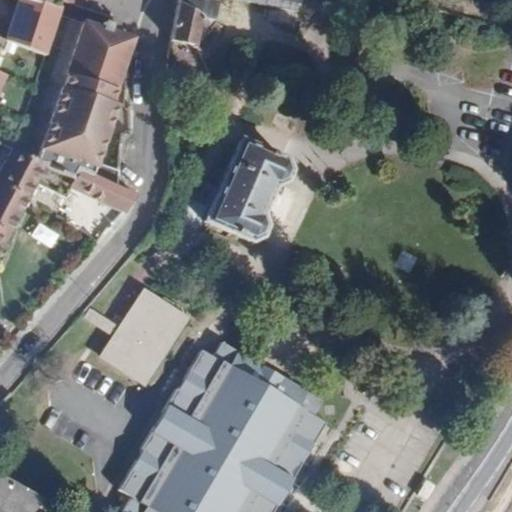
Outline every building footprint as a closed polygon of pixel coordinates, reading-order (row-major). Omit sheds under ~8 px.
[(16,0),(3,41),(38,55),(55,8),(43,4),(44,0),(16,0)] [(58,0),(56,5),(89,18),(108,25),(116,0),(58,0)] [(178,0),(177,5),(170,42),(191,46),(193,38),(198,39),(204,21),(209,23),(214,3),(203,0),(178,0)] [(233,0),(295,13),(298,0),(233,0)] [(38,55),(24,94),(56,105),(89,18),(56,5),(55,8),(38,55)] [(47,156),(89,169),(111,103),(104,101),(129,37),(91,26),(47,156)] [(24,94),(16,117),(45,128),(56,105),(24,94)] [(23,131),(13,151),(30,159),(40,139),(23,131)] [(40,139),(30,159),(38,162),(48,143),(40,139)] [(239,142),(203,221),(245,239),(257,235),(262,223),(258,215),(271,186),(281,181),(286,169),(278,160),(239,142)] [(10,150),(0,167),(0,245),(33,186),(64,201),(70,190),(123,212),(133,194),(116,187),(74,170),(73,169),(70,177),(38,162),(30,159),(13,151),(10,150)] [(141,292),(99,356),(139,384),(182,319),(141,292)] [(171,390),(134,452),(137,454),(114,493),(127,501),(120,511),(269,511),(274,504),(288,481),(295,471),(306,453),(322,426),(309,418),(318,403),(291,388),(250,364),(217,345),(208,359),(197,353),(174,391),(171,390)] [(0,511),(27,511),(36,501),(0,479),(0,511)]
